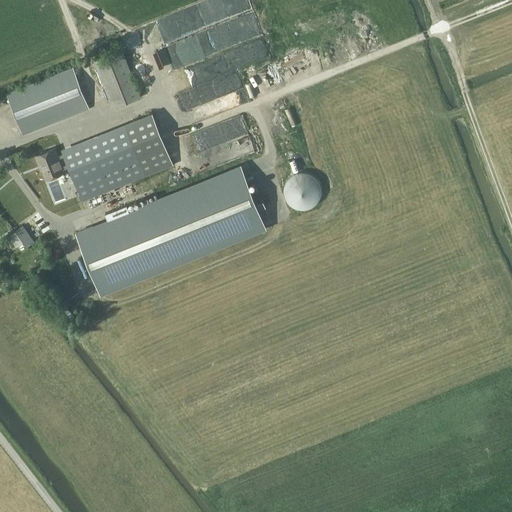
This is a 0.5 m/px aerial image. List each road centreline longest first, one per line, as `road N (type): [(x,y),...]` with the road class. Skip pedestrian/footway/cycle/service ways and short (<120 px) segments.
road 1 (track): [(171,138),(439,29),(511,222)]
road 2 (track): [(73,0),(146,49),(165,87),(156,97)]
road 3 (track): [(61,0),(104,116)]
